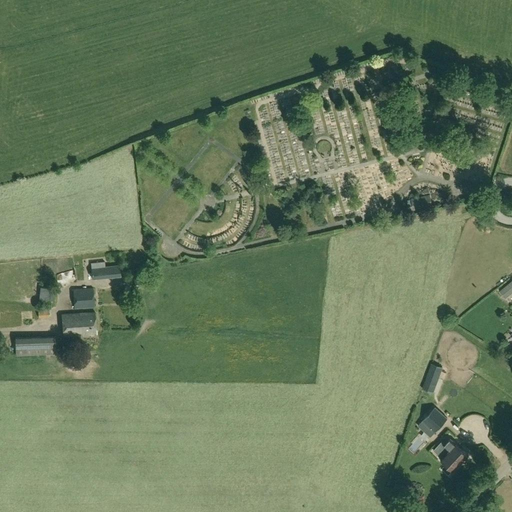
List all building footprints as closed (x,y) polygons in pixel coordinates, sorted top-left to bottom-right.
[(413,205),(422,204),(431,202),(430,195),(411,199),(413,205)] [(113,266),(91,268),(92,278),(114,277),(113,266)] [(136,288),(148,285),(146,276),(134,279),(136,288)] [(500,291),(504,295),(511,288),(511,286),(509,283),(500,291)] [(74,305),(74,308),(94,307),(93,288),(73,288),(74,305)] [(511,317),(505,308),(496,315),(504,325),(511,318),(511,317)] [(63,336),(96,334),(95,312),(62,314),(63,336)] [(55,336),(15,338),(15,355),(56,354),(55,336)] [(436,384),(442,367),(432,364),(426,381),(436,384)] [(447,419),(434,408),(423,420),(436,431),(447,419)] [(467,457),(468,455),(450,438),(443,447),(440,444),(433,450),(440,457),(440,458),(454,471),(463,461),(464,462),(466,462),(468,460),(468,458),(467,457)]
